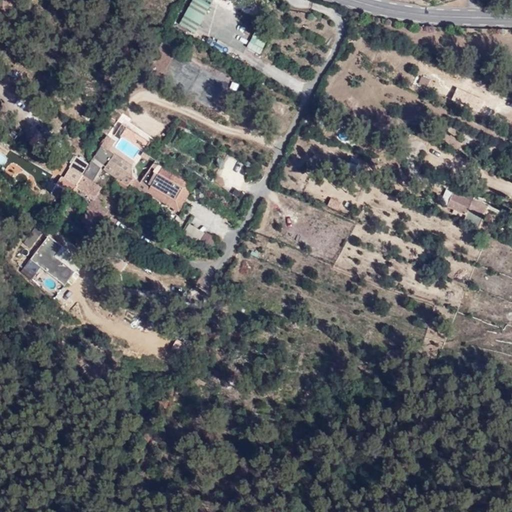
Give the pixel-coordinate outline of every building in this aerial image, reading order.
[(200,35),(218,0),(191,0),(178,24),(200,35)] [(253,35),(264,41),(267,35),(256,30),(253,35)] [(260,53),(263,47),(249,41),(246,47),(260,53)] [(164,45),(157,59),(166,65),(174,51),(164,45)] [(115,135),(120,138),(122,135),(145,151),(152,141),(123,122),(115,135)] [(111,137),(112,135),(109,132),(100,145),(108,150),(109,149),(115,153),(133,165),(135,161),(112,145),(115,140),(111,137)] [(133,165),(115,153),(104,169),(117,177),(122,181),(123,182),(128,185),(129,184),(134,188),(135,187),(136,189),(139,186),(143,181),(141,180),(140,182),(133,177),(133,176),(133,165)] [(89,163),(96,167),(98,164),(91,159),(89,163)] [(99,220),(101,217),(103,218),(107,212),(100,207),(104,201),(99,199),(101,196),(98,194),(101,188),(98,186),(99,184),(93,181),(89,178),(91,176),(96,167),(89,163),(86,168),(84,172),(83,173),(77,184),(75,186),(91,197),(90,198),(92,199),(87,207),(88,209),(86,212),(88,212),(99,220)] [(139,190),(146,194),(147,193),(180,211),(194,185),(178,176),(162,166),(158,163),(154,171),(155,171),(158,173),(151,187),(147,185),(143,181),(139,186),(136,189),(138,190),(139,190)] [(65,177),(62,176),(53,190),(64,197),(68,190),(72,192),(73,190),(75,186),(77,184),(83,173),(71,167),(65,177)] [(155,171),(147,185),(151,187),(158,173),(155,171)] [(53,190),(52,192),(63,199),(64,197),(53,190)] [(454,191),(448,206),(468,215),(470,209),(485,216),(490,206),(474,199),(476,196),(469,193),(467,197),(454,191)] [(328,207),(341,209),(342,200),(329,198),(328,207)] [(93,228),(99,220),(88,212),(86,212),(81,220),(93,228)] [(183,234),(214,247),(218,237),(188,224),(183,234)] [(63,246),(48,235),(30,259),(65,285),(76,271),(55,256),(63,246)]
